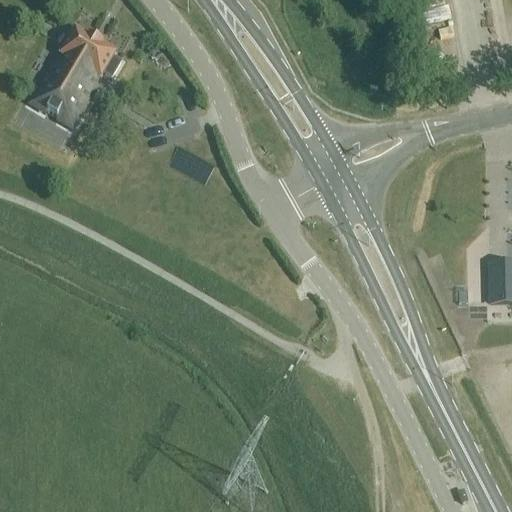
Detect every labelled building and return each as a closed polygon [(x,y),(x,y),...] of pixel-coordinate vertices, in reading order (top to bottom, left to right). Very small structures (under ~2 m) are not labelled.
[(429,0),(434,18),(464,10),(461,0),(429,0)] [(92,86),(97,77),(100,79),(102,75),(111,80),(120,64),(112,59),(114,55),(101,47),(103,44),(90,36),(88,39),(75,32),(61,56),(64,58),(58,67),(56,65),(32,105),(71,128),(94,88),(92,86)] [(492,164),(451,166),(453,206),(494,205),(492,164)] [(511,265),(489,266),(490,306),(511,305),(511,265)] [(304,283),(290,294),(304,310),(317,299),(304,283)]
